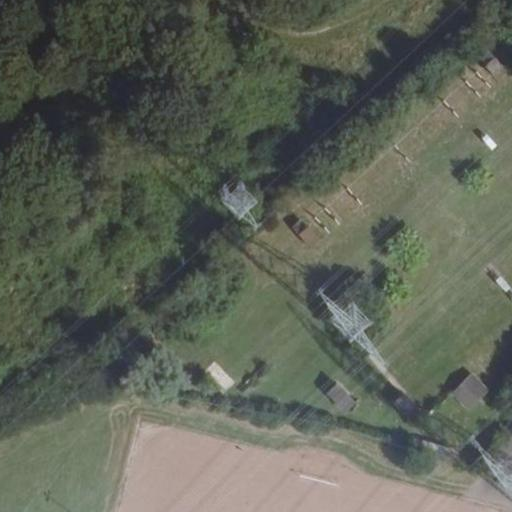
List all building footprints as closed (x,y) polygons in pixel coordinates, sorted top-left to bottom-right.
[(308,224),(297,233),(311,248),(321,238),(308,224)] [(470,371),(450,392),(468,410),(489,388),(470,371)] [(338,381),(325,393),(343,413),(356,401),(338,381)] [(391,401),(409,422),(422,411),(404,391),(391,401)] [(422,439),(419,451),(448,459),(451,447),(422,439)]
